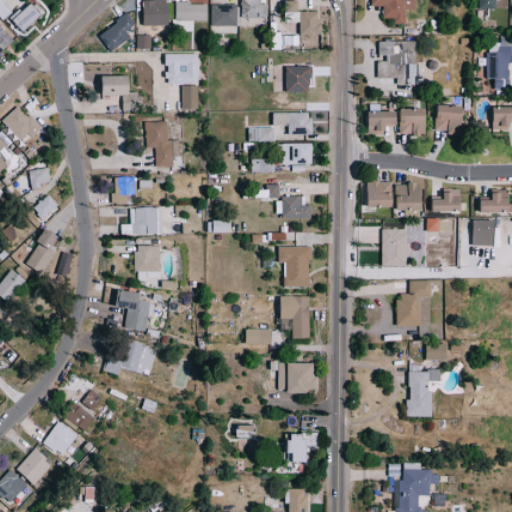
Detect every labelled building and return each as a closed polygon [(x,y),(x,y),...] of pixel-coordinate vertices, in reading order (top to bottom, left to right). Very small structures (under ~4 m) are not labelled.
[(163,0),(138,0),(139,25),(164,24),(163,0)] [(266,17),(265,3),(258,3),(258,0),(237,0),(238,17),(266,17)] [(315,10),(292,11),(292,0),(279,0),(279,22),(294,22),(294,34),(315,34),(315,10)] [(367,0),(367,5),(379,5),(379,17),(390,17),(390,22),(401,22),(401,8),(411,8),(410,0),(367,0)] [(491,0),(476,0),(477,8),(491,8),(491,0)] [(12,18),(23,31),(42,14),(30,1),(12,18)] [(204,2),(172,2),(172,20),(204,19),(204,2)] [(208,4),(208,25),(235,25),(234,3),(208,4)] [(123,29),(132,23),(124,12),(94,33),(107,51),(128,36),(123,29)] [(15,38),(0,21),(0,45),(3,49),(15,38)] [(273,36),(273,32),(267,32),(268,48),(276,48),(276,45),(295,44),(294,35),(273,36)] [(148,34),(134,34),(134,48),(148,48),(148,34)] [(397,53),(392,53),(392,61),(408,62),(408,52),(410,52),(410,40),(398,40),(397,53)] [(508,43),(485,42),(484,77),(507,78),(508,43)] [(194,53),(161,53),(162,84),(194,83),(194,53)] [(269,66),(270,91),(307,90),(306,65),(269,66)] [(131,75),(104,75),(105,95),(131,95),(131,75)] [(178,108),(195,108),(195,85),(178,85),(178,108)] [(28,133),(32,137),(41,129),(19,104),(2,120),(20,140),(28,133)] [(453,130),(454,105),(431,104),(430,129),(453,130)] [(511,106),(486,106),(486,129),(503,130),(503,121),(511,121),(511,106)] [(417,107),(394,107),(394,134),(418,133),(417,107)] [(388,110),(359,110),(360,131),(377,131),(377,125),(388,125),(388,110)] [(283,134),(307,133),(307,111),(269,112),(269,125),(283,124),(283,134)] [(170,166),(169,155),(180,155),(179,139),(164,140),(164,120),(144,121),(145,147),(155,147),(155,167),(170,166)] [(244,127),(244,140),(271,141),(271,127),(244,127)] [(308,163),(307,142),(274,143),(274,164),(308,163)] [(248,158),(248,171),(271,170),(271,157),(248,158)] [(50,184),(48,167),(29,170),(31,186),(50,184)] [(127,202),(126,194),(136,194),(135,176),(112,177),(113,203),(127,202)] [(150,180),(138,180),(138,188),(150,187),(150,180)] [(388,205),(388,180),(360,180),(360,206),(388,205)] [(413,183),(390,182),(389,208),(412,209),(413,183)] [(262,190),(252,190),(252,196),(276,197),(276,184),(262,183),(262,190)] [(483,191),(484,199),(472,199),(472,211),(501,211),(500,190),(483,191)] [(436,192),(436,198),(424,198),(424,211),(452,211),(452,192),(436,192)] [(33,207),(42,218),(58,206),(49,194),(33,207)] [(277,216),(310,217),(311,206),(301,205),(302,196),(277,195),(277,216)] [(157,206),(129,207),(129,224),(120,224),(120,233),(163,233),(163,223),(158,223),(157,206)] [(224,231),(224,219),(203,219),(203,232),(224,231)] [(38,241),(25,263),(42,273),(55,251),(51,248),(59,235),(46,227),(38,241)] [(403,266),(404,229),(377,228),(376,265),(403,266)] [(305,245),(273,246),(274,262),(280,261),(281,286),(307,285),(305,245)] [(67,277),(73,254),(62,251),(56,274),(67,277)] [(24,277),(8,269),(0,283),(0,295),(11,301),(24,277)] [(426,280),(405,280),(405,292),(392,292),(393,325),(425,324),(425,297),(427,297),(426,280)] [(125,328),(147,329),(148,302),(141,301),(142,291),(118,290),(118,306),(126,306),(125,328)] [(287,337),(306,337),(304,295),(273,296),(273,318),(286,318),(287,337)] [(268,329),(246,328),(245,343),(267,343),(268,329)] [(441,359),(441,343),(420,343),(421,359),(441,359)] [(313,391),(312,377),(309,377),(308,362),(277,362),(277,391),(313,391)] [(401,416),(426,416),(426,380),(436,380),(436,370),(404,370),(404,400),(401,400),(401,416)] [(110,404),(90,389),(81,402),(101,416),(110,404)] [(95,416),(72,402),(63,416),(86,430),(95,416)] [(43,442),(63,455),(77,433),(57,420),(43,442)] [(255,435),(254,424),(235,426),(236,438),(255,435)] [(307,462),(307,445),(317,446),(318,433),(290,432),(289,453),(293,453),(293,462),(307,462)] [(16,468),(33,484),(52,464),(35,448),(16,468)] [(0,494),(10,503),(27,484),(10,469),(0,479),(0,494)] [(390,511),(424,511),(424,510),(416,510),(416,495),(426,495),(426,483),(436,483),(436,470),(396,470),(396,507),(391,507),(390,511)] [(307,511),(308,488),(290,488),(289,511),(307,511)]
